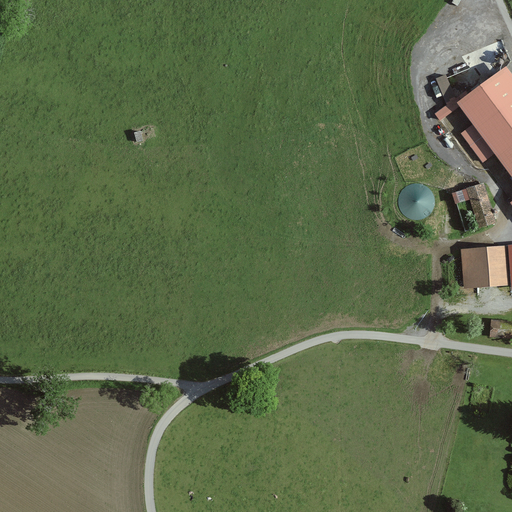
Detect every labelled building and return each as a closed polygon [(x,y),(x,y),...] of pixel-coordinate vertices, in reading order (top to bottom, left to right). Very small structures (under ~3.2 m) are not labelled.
[(475,124),(497,150),(511,169),(511,198),(511,199),(510,200),(511,203),(511,74),(507,69),(460,103),(475,124)] [(446,72),(435,76),(447,104),(457,100),(446,72)] [(469,127),(461,132),(483,161),(497,150),(475,124),(469,127)] [(434,208),(435,202),(434,196),(431,190),(427,186),(421,184),(415,183),(409,185),(404,188),(400,193),(398,199),(398,205),(400,210),(404,215),(409,218),(415,220),(420,220),(426,217),(431,213),(434,208)] [(494,224),(482,184),(465,190),(477,229),(494,224)] [(458,250),(461,291),(511,286),(508,246),(458,250)] [(511,321),(492,320),(491,336),(511,337),(511,321)]
